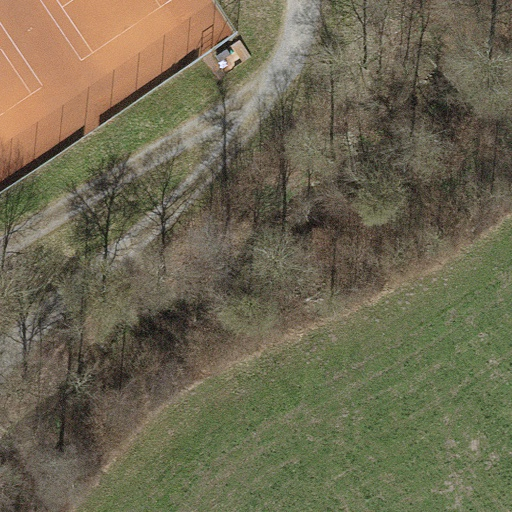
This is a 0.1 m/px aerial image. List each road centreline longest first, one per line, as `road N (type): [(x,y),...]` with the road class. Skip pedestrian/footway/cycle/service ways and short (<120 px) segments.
road 1 (track): [(299,0),(294,64),(205,191),(0,371)]
road 2 (track): [(0,253),(294,64)]
